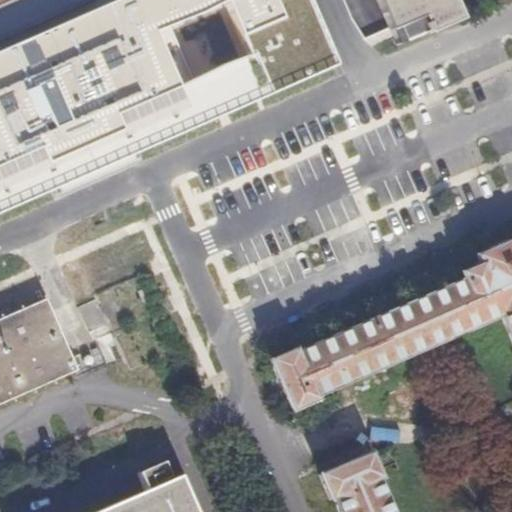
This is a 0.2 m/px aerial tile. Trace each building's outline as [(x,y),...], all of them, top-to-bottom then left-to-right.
[(0,202),(335,57),(310,0),(113,0),(0,49),(0,202)] [(0,0),(0,38),(93,0),(92,0),(0,0)] [(367,0),(390,53),(466,21),(456,0),(367,0)] [(511,232),(470,251),(474,260),(456,268),(458,274),(292,347),(290,342),(264,354),(287,406),(313,395),(312,391),(496,311),(511,346),(511,232)] [(0,413),(78,380),(47,309),(0,329),(0,413)] [(390,511),(374,474),(377,472),(366,447),(314,470),(326,496),(331,493),(338,511),(390,511)] [(194,511),(181,481),(103,511),(194,511)]
